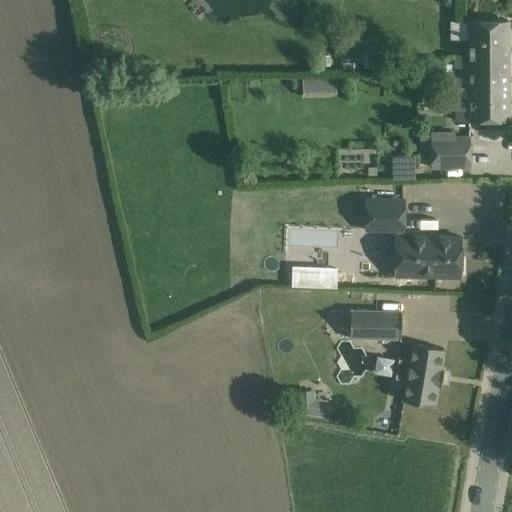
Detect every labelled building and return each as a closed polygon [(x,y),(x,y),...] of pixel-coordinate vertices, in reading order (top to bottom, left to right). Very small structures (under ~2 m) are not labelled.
[(455,55),(455,72),(508,71),(508,21),(488,21),(468,21),(468,55),(455,55)] [(361,62),(360,37),(340,37),(340,62),(361,62)] [(448,87),(448,111),(455,111),(455,121),(468,121),(488,121),(508,121),(508,71),(455,72),(455,87),(448,87)] [(469,137),(430,138),(430,168),(469,167),(469,137)] [(392,171),(414,170),(413,155),(391,156),(392,171)] [(365,199),(365,230),(402,231),(404,231),(404,200),(365,199)] [(394,236),(393,276),(460,277),(461,237),(394,236)] [(339,286),(340,264),(293,263),(293,285),(339,286)] [(400,339),(401,311),(350,310),(349,338),(400,339)] [(443,341),(412,336),(402,393),(433,398),(437,377),(440,377),(443,364),(439,363),(443,341)] [(326,402),(313,400),(313,391),(297,392),(299,414),(324,417),(326,402)]
